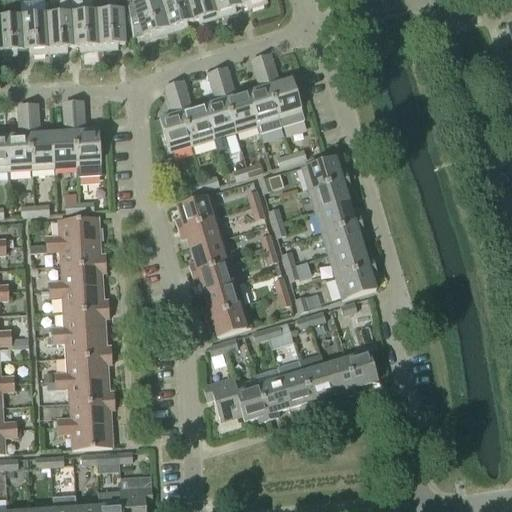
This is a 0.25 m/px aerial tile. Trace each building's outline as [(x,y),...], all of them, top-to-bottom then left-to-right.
[(158,0),(149,0),(143,2),(142,0),(125,0),(132,40),(142,37),(143,39),(150,37),(151,41),(170,36),(158,0)] [(192,24),(185,0),(158,0),(170,36),(187,30),(186,26),(192,24)] [(211,0),(185,0),(192,24),(198,22),(199,27),(218,21),(211,0)] [(237,0),(211,0),(218,21),(235,16),(234,11),(241,9),(237,0)] [(237,0),(241,9),(246,7),(247,12),(267,6),(264,0),(237,0)] [(80,1),(70,2),(73,51),(79,50),(79,55),(99,54),(96,14),(84,14),(84,10),(80,1)] [(58,16),(45,17),(48,57),(67,56),(67,51),(73,51),(70,2),(60,3),(58,12),(58,16)] [(96,14),(99,54),(117,53),(117,48),(124,47),(122,12),(96,14)] [(45,17),(20,18),(22,54),(29,53),(29,58),(48,57),(45,17)] [(22,54),(20,18),(0,19),(0,59),(17,59),(16,54),(22,54)] [(207,73),(210,92),(233,88),(230,69),(207,73)] [(184,81),(163,88),(170,109),(191,102),(184,81)] [(304,124),(302,116),(291,82),(278,86),(276,81),(268,83),(282,130),(304,124)] [(282,130),(268,83),(257,86),(259,92),(248,96),(258,129),(257,129),(260,137),(282,130)] [(258,129),(248,96),(234,100),(232,94),(223,97),(237,136),(257,129),(258,129)] [(216,105),(205,109),(215,142),(219,154),(228,152),(225,139),(237,136),(223,97),(214,100),(216,105)] [(215,142),(205,109),(191,113),(189,107),(180,110),(192,149),(215,142)] [(192,149),(180,110),(170,113),(172,119),(159,123),(169,156),(192,149)] [(65,136),(52,137),(54,172),(77,170),(74,129),(64,130),(65,136)] [(101,179),(98,134),(84,135),(84,129),(74,129),(77,170),(77,180),(101,179)] [(54,172),(52,137),(39,137),(38,131),(29,132),(32,173),(54,172)] [(32,173),(29,132),(19,133),(19,139),(7,139),(9,175),(32,173)] [(0,175),(9,175),(7,139),(0,139),(0,175)] [(303,154),(291,158),(294,167),(306,163),(303,154)] [(294,167),(291,158),(276,162),(279,171),(294,167)] [(308,194),(348,182),(345,172),(339,174),(335,161),(301,171),(308,194)] [(259,167),(247,171),(250,180),(262,176),(259,167)] [(250,180),(247,171),(233,175),(236,184),(250,180)] [(273,195),(268,180),(258,184),(263,198),(273,195)] [(204,184),(207,193),(218,190),(216,181),(204,184)] [(350,191),(348,182),(308,194),(315,215),(348,205),(345,193),(350,191)] [(207,193),(204,184),(189,189),(192,197),(207,193)] [(261,208),(257,194),(246,197),(250,211),(261,208)] [(177,233),(217,221),(210,199),(176,209),(180,222),(175,224),(177,233)] [(348,205),(315,215),(321,237),(361,225),(358,216),(352,218),(348,205)] [(93,206),(80,207),(80,216),(93,215),(93,206)] [(80,216),(80,207),(65,208),(66,217),(80,216)] [(34,209),(35,220),(50,219),(49,208),(34,209)] [(265,221),(261,208),(250,211),(254,225),(265,221)] [(35,220),(34,209),(21,210),(22,220),(35,220)] [(272,228),(282,225),(278,212),(268,215),(272,228)] [(217,221),(177,233),(180,243),(186,241),(190,254),(224,243),(217,221)] [(46,249),(99,246),(98,222),(58,224),(59,240),(45,241),(46,249)] [(282,225),(272,228),(276,242),(286,239),(282,225)] [(364,235),(361,225),(321,237),(328,259),(362,249),(358,236),(364,235)] [(263,255),(274,251),(270,238),(259,241),(263,255)] [(224,243),(190,254),(194,266),(188,268),(191,277),(230,265),(224,243)] [(99,246),(46,249),(29,250),(30,257),(60,255),(60,270),(105,268),(105,258),(100,259),(99,246)] [(365,261),(362,249),(328,259),(335,281),(374,269),(371,260),(365,261)] [(274,251),(263,255),(268,269),(278,265),(274,251)] [(285,272),(296,269),(291,255),(281,258),(285,272)] [(230,265),(191,277),(194,286),(199,285),(203,297),(237,287),(230,265)] [(308,265),(296,269),(300,283),(312,279),(308,265)] [(105,268),(60,270),(61,286),(48,287),(48,294),(102,291),(101,277),(106,277),(105,268)] [(300,283),(296,269),(285,272),(289,286),(300,283)] [(374,269),(335,281),(342,304),(375,293),(371,280),(377,278),(374,269)] [(277,298),(287,295),(283,281),(273,284),(277,298)] [(237,287),(203,297),(207,310),(201,311),(204,321),(243,308),(237,287)] [(103,304),(102,291),(48,294),(49,302),(62,301),(63,316),(108,313),(108,304),(103,304)] [(292,309),(287,295),(277,298),(281,312),(292,309)] [(309,314),(305,300),(294,303),(299,317),(309,314)] [(343,319),(356,315),(354,307),(340,311),(343,319)] [(243,308),(204,321),(207,330),(213,328),(217,342),(250,331),(243,308)] [(108,313),(63,316),(64,332),(51,332),(51,340),(105,337),(104,323),(109,322),(108,313)] [(323,315),(309,320),(312,330),(326,326),(323,315)] [(312,330),(309,320),(295,324),(298,334),(312,330)] [(265,333),(267,342),(282,337),(279,328),(265,333)] [(267,342),(265,333),(252,337),(255,347),(267,343),(267,342)] [(0,343),(11,342),(10,335),(0,335),(0,343)] [(105,350),(105,337),(51,340),(52,347),(65,347),(66,362),(111,359),(110,350),(105,350)] [(222,346),(225,355),(237,352),(235,343),(222,346)] [(225,355),(222,346),(208,351),(211,360),(225,355)] [(368,355),(345,362),(356,397),(365,394),(364,388),(377,384),(368,355)] [(111,359),(66,362),(67,377),(54,378),(54,386),(107,382),(107,369),(111,368),(111,359)] [(356,397),(345,362),(324,369),(332,398),(345,394),(347,400),(356,397)] [(299,365),(277,371),(280,382),(289,411),(301,407),(303,413),(312,410),(302,375),(299,365)] [(332,398),(324,369),(302,375),(312,410),(322,407),(320,402),(332,398)] [(107,382),(54,386),(54,393),(68,392),(69,407),(114,405),(113,395),(108,396),(107,382)] [(236,395),(237,395),(233,382),(202,391),(206,405),(213,403),(220,426),(242,419),(243,419),(236,395)] [(280,382),(258,389),(268,424),(278,421),(276,415),(289,411),(280,382)] [(52,386),(46,386),(47,394),(54,393),(54,386),(52,386)] [(13,388),(0,388),(0,411),(1,411),(0,396),(14,396),(13,388)] [(258,389),(237,395),(236,395),(243,419),(242,419),(244,425),(257,421),(259,426),(268,424),(258,389)] [(114,405),(69,407),(70,423),(56,424),(57,431),(110,428),(109,414),(114,414),(114,405)] [(2,427),(1,411),(0,411),(0,434),(16,434),(16,426),(2,427)] [(110,428),(57,431),(57,438),(71,438),(72,454),(112,451),(110,428)] [(16,434),(0,434),(0,458),(4,458),(3,442),(17,441),(16,434)] [(132,466),(131,457),(117,457),(118,466),(132,466)] [(94,459),(95,468),(109,467),(108,458),(94,459)] [(95,468),(94,459),(80,459),(81,469),(95,468)] [(49,461),(49,472),(64,471),(63,460),(49,461)] [(49,472),(49,461),(35,462),(35,472),(49,472)] [(3,463),(4,475),(19,474),(18,462),(3,463)] [(121,511),(145,511),(145,507),(152,507),(151,492),(120,494),(120,496),(121,511)] [(121,511),(120,496),(97,497),(98,510),(98,511),(121,511)] [(75,500),(52,501),(52,511),(75,511),(75,500)]
